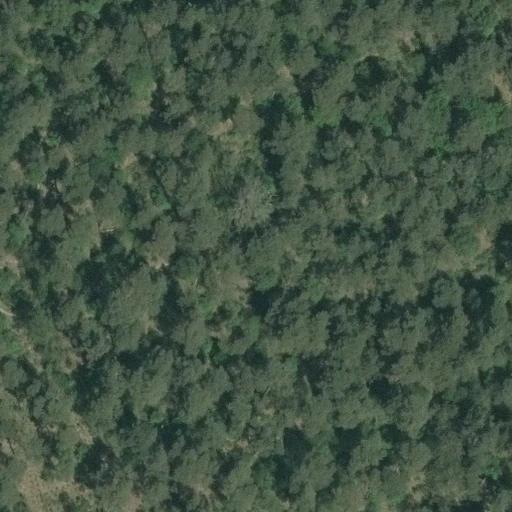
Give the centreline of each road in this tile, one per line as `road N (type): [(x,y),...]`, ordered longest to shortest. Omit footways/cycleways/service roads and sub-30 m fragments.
road 1 (track): [(511,157),(4,330)]
road 2 (track): [(4,330),(112,511)]
